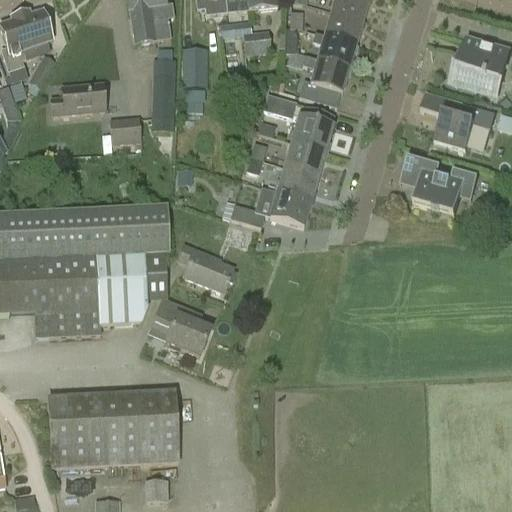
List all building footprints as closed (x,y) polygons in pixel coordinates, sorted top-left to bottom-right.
[(171,9),(165,10),(163,0),(125,0),(128,16),(133,50),(170,44),(167,24),(173,23),(171,9)] [(218,0),(219,2),(236,0),(237,17),(246,16),(244,0),(218,0)] [(275,0),(244,0),(246,16),(246,17),(277,13),(275,0)] [(302,10),(302,0),(289,0),(289,10),(302,10)] [(335,0),(330,18),(362,28),(370,3),(360,0),(335,0)] [(28,16),(19,20),(9,23),(10,26),(0,29),(0,35),(6,53),(0,54),(0,58),(6,78),(7,78),(11,88),(26,83),(21,66),(49,57),(46,48),(52,46),(42,16),(30,20),(28,16)] [(293,35),(296,35),(301,35),(301,18),(289,17),(288,34),(284,34),(284,35),(293,35)] [(314,38),(313,41),(355,53),(362,28),(330,18),(323,41),(314,38)] [(222,30),(222,26),(219,27),(221,44),(233,43),(231,29),(222,30)] [(247,27),(226,29),(225,26),(222,26),(222,30),(231,29),(233,43),(242,42),(241,28),(247,27)] [(249,26),(247,27),(241,28),(242,42),(245,62),(270,59),(267,36),(250,38),(249,26)] [(293,35),(284,35),(284,59),(295,59),(296,35),(293,35)] [(355,53),(313,41),(311,49),(320,51),(316,66),(348,76),(355,53)] [(458,58),(450,87),(485,97),(489,83),(498,85),(506,57),(467,46),(463,59),(458,58)] [(181,54),(181,93),(206,93),(206,54),(181,54)] [(41,95),(56,68),(42,60),(39,66),(38,65),(30,77),(33,78),(28,87),(29,88),(25,94),(35,100),(39,94),(41,95)] [(313,75),(310,88),(302,86),(298,103),(336,114),(340,99),(341,99),(348,76),(316,66),(304,62),(302,71),(313,75)] [(172,123),(174,65),(153,64),(150,122),(172,123)] [(61,94),(62,103),(48,104),(50,122),(63,121),(104,117),(102,90),(61,94)] [(185,117),(204,116),(203,93),(184,94),(185,117)] [(262,116),(291,125),(295,109),(267,100),(262,116)] [(463,110),(446,105),(434,147),(465,156),(474,128),(459,123),(463,110)] [(333,121),(301,111),(290,149),(324,159),(332,133),(330,132),(333,121)] [(110,151),(140,149),(138,123),(108,125),(110,151)] [(280,143),(282,131),(258,126),(256,138),(280,143)] [(6,131),(0,142),(0,145),(8,155),(17,137),(6,131)] [(0,145),(0,162),(8,156),(8,155),(0,145)] [(290,149),(283,174),(317,185),(324,159),(290,149)] [(253,150),(249,164),(261,168),(265,153),(253,150)] [(421,182),(413,209),(440,217),(442,210),(456,214),(461,196),(472,199),(477,182),(465,178),(464,182),(439,175),(440,171),(407,162),(403,177),(421,182)] [(261,168),(249,164),(245,178),(257,181),(261,168)] [(283,174),(275,200),(310,210),(317,185),(283,174)] [(260,195),(257,204),(273,209),(268,224),(303,234),(310,210),(275,200),(260,195)] [(0,219),(0,321),(33,320),(34,346),(101,342),(100,334),(142,331),(148,315),(148,307),(150,306),(150,304),(166,305),(164,258),(168,258),(165,210),(0,219)] [(229,224),(259,233),(263,219),(233,210),(229,224)] [(216,264),(193,255),(194,254),(182,250),(176,267),(187,272),(182,283),(223,300),(233,274),(215,266),(216,264)] [(160,305),(149,334),(168,342),(165,349),(198,363),(210,334),(198,329),(201,321),(160,305)] [(175,396),(46,403),(50,476),(179,469),(175,396)] [(143,487),(143,510),(166,510),(166,487),(143,487)] [(13,505),(13,511),(34,511),(33,502),(13,505)]
